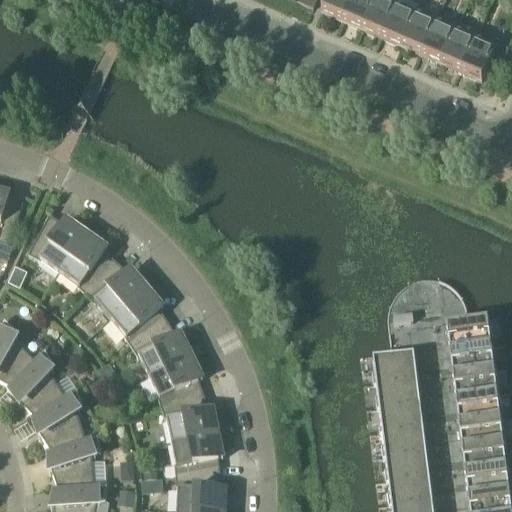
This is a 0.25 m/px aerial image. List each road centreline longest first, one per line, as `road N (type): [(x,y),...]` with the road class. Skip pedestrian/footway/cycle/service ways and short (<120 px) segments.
road 1 (residential): [(265,511),(247,390),(196,291),(116,211),(0,153)]
road 2 (residential): [(508,142),(186,0)]
road 3 (residential): [(457,511),(433,310)]
